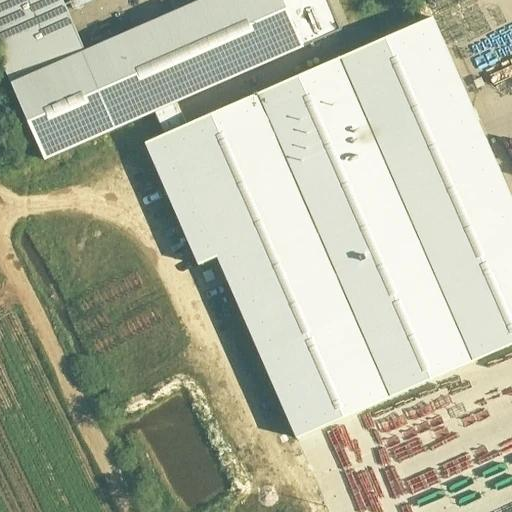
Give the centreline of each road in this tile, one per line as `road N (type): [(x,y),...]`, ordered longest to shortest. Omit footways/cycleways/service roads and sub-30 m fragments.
road 1 (unclassified): [(0,237),(68,378)]
road 2 (track): [(68,378),(132,511)]
